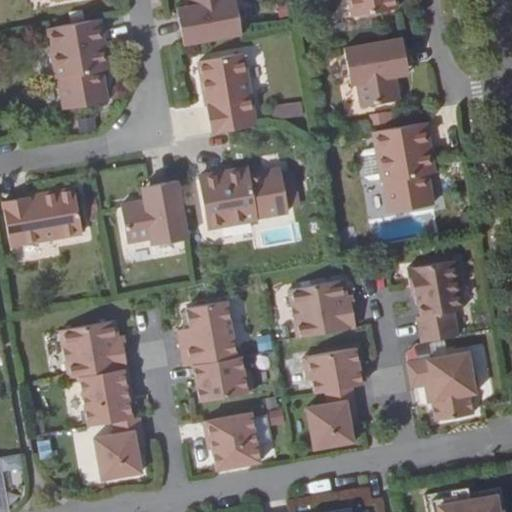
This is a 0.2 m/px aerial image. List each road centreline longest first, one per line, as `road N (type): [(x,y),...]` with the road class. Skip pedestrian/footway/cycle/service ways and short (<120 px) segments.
road 1 (residential): [(93,511),(511,430)]
road 2 (residential): [(0,161),(120,138),(155,91),(139,0)]
